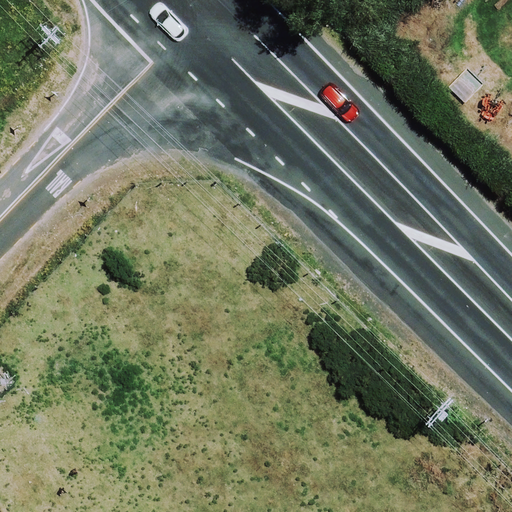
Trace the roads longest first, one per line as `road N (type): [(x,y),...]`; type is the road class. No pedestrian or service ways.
road 1 (secondary): [(511,312),(204,1)]
road 2 (unclassified): [(0,218),(204,1)]
